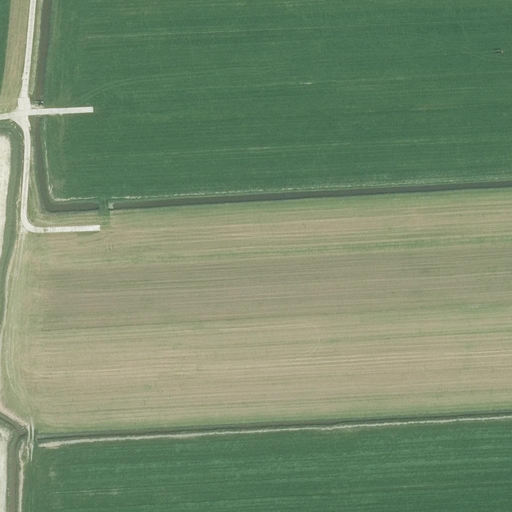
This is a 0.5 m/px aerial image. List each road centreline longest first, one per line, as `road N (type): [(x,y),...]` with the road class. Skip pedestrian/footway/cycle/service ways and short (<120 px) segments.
road 1 (track): [(23,222),(6,354),(29,417),(25,511)]
road 2 (track): [(91,110),(23,112),(23,222)]
road 3 (track): [(0,117),(23,112),(33,0)]
